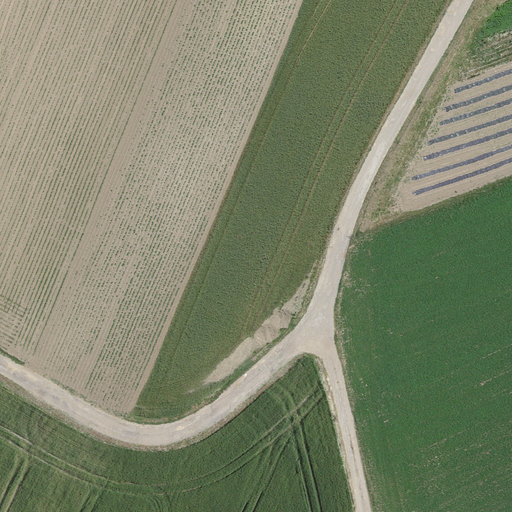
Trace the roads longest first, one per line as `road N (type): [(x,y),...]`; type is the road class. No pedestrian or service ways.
road 1 (track): [(366,511),(325,306),(355,193),(467,0)]
road 2 (track): [(325,306),(267,370),(184,430),(125,432),(0,363)]
